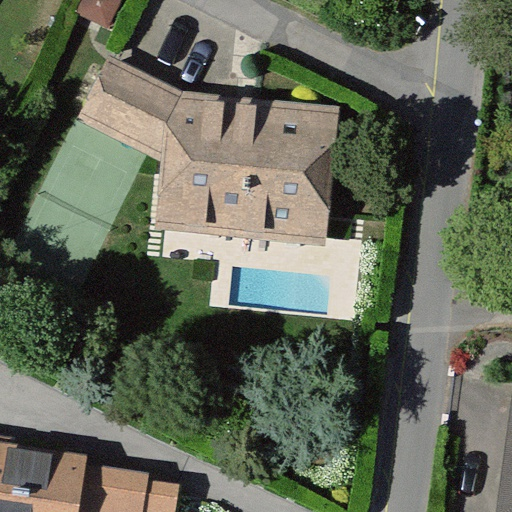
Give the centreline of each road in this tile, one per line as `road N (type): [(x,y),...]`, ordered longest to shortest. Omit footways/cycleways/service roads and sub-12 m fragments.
road 1 (residential): [(229,0),(453,112)]
road 2 (residential): [(453,112),(428,315)]
road 3 (residential): [(428,315),(402,511)]
